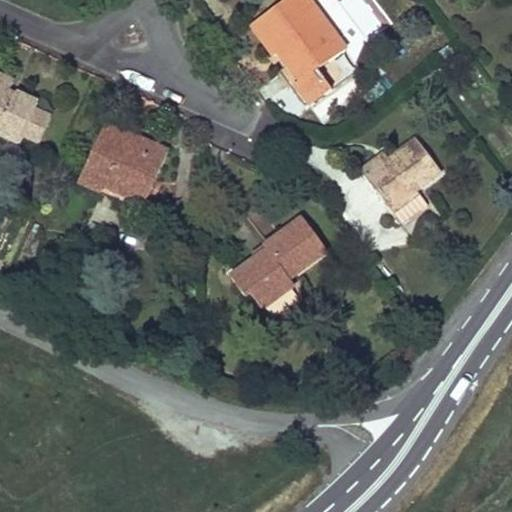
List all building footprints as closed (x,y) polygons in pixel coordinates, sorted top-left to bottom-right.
[(361,72),(308,0),(290,0),(254,28),(276,59),(271,63),(305,109),(310,104),(313,108),(361,72)] [(9,98),(14,85),(0,78),(0,135),(20,145),(24,137),(40,144),(50,122),(36,114),(38,107),(17,97),(15,101),(9,98)] [(138,140),(108,126),(105,133),(135,147),(138,140)] [(135,147),(105,133),(82,183),(103,193),(107,184),(147,202),(169,154),(152,146),(138,140),(135,147)] [(416,192),(440,174),(417,142),(401,155),(403,157),(389,167),(387,165),(368,180),(394,215),(419,196),(416,192)] [(387,165),(383,159),(363,174),(368,180),(387,165)] [(289,280),(325,253),(301,222),(279,239),(265,249),(269,254),(233,282),(246,299),(250,295),(263,310),(294,288),(289,280)]
